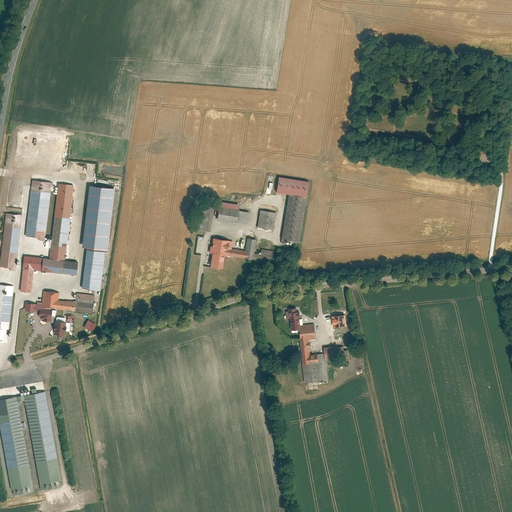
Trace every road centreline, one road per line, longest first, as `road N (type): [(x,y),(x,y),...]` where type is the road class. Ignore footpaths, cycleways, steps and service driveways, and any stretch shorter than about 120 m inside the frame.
road 1 (unclassified): [(0,372),(274,292),(511,268)]
road 2 (track): [(511,126),(490,269)]
road 3 (tertiary): [(0,129),(34,0)]
